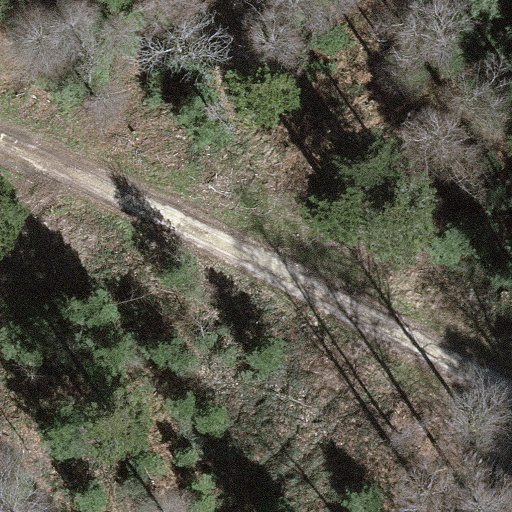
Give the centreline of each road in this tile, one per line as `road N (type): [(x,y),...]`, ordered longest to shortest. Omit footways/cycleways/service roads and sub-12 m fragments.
road 1 (track): [(511,397),(0,145)]
road 2 (track): [(225,0),(238,103),(295,290)]
